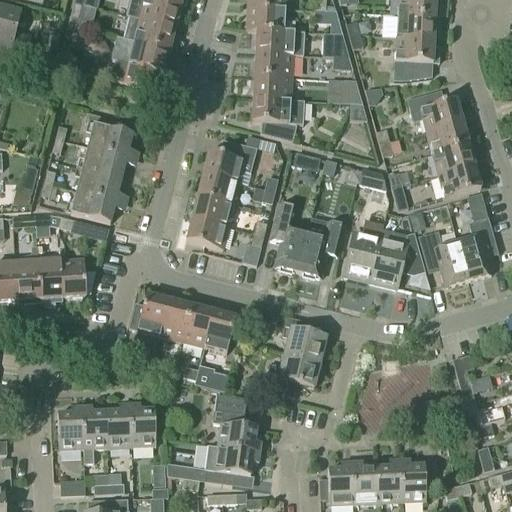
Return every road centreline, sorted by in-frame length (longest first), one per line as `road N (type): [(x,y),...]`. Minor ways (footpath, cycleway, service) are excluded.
road 1 (residential): [(511,308),(387,335),(161,276),(149,238),(210,0)]
road 2 (residential): [(511,206),(468,57),(469,0)]
road 3 (residential): [(42,511),(42,364)]
